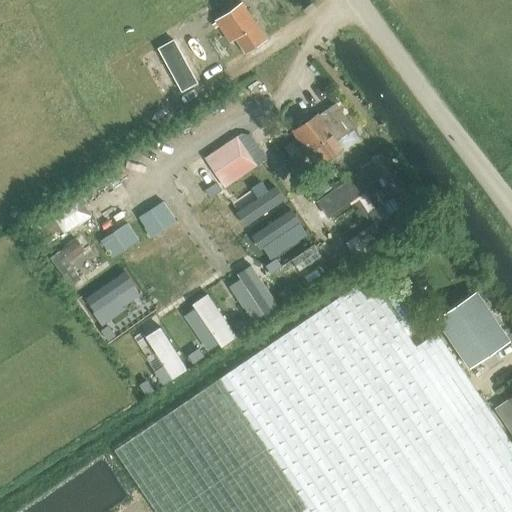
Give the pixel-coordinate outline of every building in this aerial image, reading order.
[(218,26),(229,42),(235,38),(245,53),(266,39),(241,3),(215,21),(216,22),(212,25),(215,28),(218,26)] [(175,40),(158,49),(182,91),(198,82),(175,40)] [(336,89),(329,94),(335,104),(343,115),(351,110),(336,89)] [(342,149),(335,140),(353,129),(343,115),(335,104),(319,115),(318,114),(292,132),(306,152),(312,148),(322,163),(342,149)] [(351,110),(343,115),(353,129),(360,124),(351,110)] [(353,129),(335,140),(342,149),(359,137),(353,129)] [(238,137),(205,159),(225,188),(257,166),(238,137)] [(382,153),(360,167),(371,184),(382,176),(387,184),(375,192),(381,203),(405,187),(382,153)] [(320,202),(328,214),(351,198),(362,191),(363,190),(354,178),(320,202)] [(258,216),(289,199),(281,183),(249,200),(258,216)] [(216,185),(205,192),(209,199),(221,191),(216,185)] [(362,191),(351,198),(363,215),(367,212),(374,208),(362,191)] [(91,216),(77,195),(50,213),(63,234),(91,216)] [(225,243),(234,258),(261,242),(249,224),(250,223),(233,196),(205,213),(225,244),(225,243)] [(163,203),(139,218),(151,237),(175,221),(163,203)] [(374,208),(367,212),(375,223),(389,214),(381,203),(374,208)] [(368,250),(415,220),(404,204),(389,214),(375,223),(358,234),(368,250)] [(50,213),(27,228),(41,249),(63,234),(50,213)] [(284,248),(307,230),(294,213),(271,230),(284,248)] [(127,224),(101,241),(112,259),(138,241),(127,224)] [(76,240),(49,259),(70,287),(80,280),(68,263),(84,251),(76,240)] [(165,248),(155,255),(172,278),(204,254),(195,244),(174,260),(165,248)] [(275,258),(264,266),(270,274),(281,267),(275,258)] [(367,277),(113,450),(155,511),(511,511),(511,445),(496,422),(486,428),(473,408),(451,422),(419,373),(450,353),(437,333),(416,347),(367,277)] [(103,313),(127,303),(118,282),(94,293),(103,313)] [(246,289),(261,311),(273,304),(258,282),(246,289)] [(289,287),(279,294),(284,301),(294,294),(289,287)] [(476,291),(435,319),(469,369),(510,341),(476,291)] [(226,303),(210,312),(226,342),(242,333),(226,303)] [(107,325),(101,330),(108,340),(114,335),(107,325)] [(199,349),(188,356),(193,363),(204,356),(199,349)] [(496,422),(450,353),(419,373),(451,422),(473,408),(486,428),(496,422)] [(146,381),(139,385),(146,396),(153,391),(146,381)] [(511,396),(507,399),(494,408),(511,434),(511,396)]
